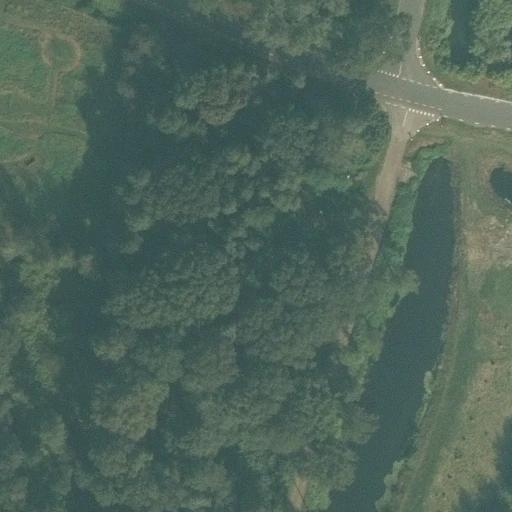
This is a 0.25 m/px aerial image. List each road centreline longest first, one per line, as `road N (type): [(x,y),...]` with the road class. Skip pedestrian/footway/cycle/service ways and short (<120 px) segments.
road 1 (track): [(293,511),(411,95)]
road 2 (tertiary): [(395,91),(158,0)]
road 3 (tertiary): [(511,118),(395,91)]
